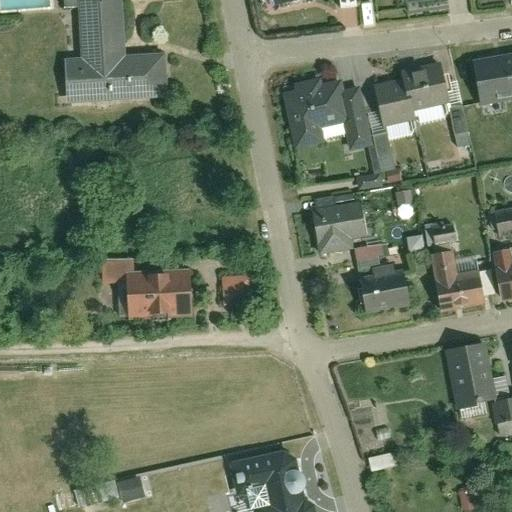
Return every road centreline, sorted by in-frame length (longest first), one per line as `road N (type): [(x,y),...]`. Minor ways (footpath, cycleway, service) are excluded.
road 1 (residential): [(310,355),(243,57)]
road 2 (residential): [(243,57),(511,25)]
road 3 (residential): [(310,355),(511,318)]
road 4 (residential): [(359,511),(310,355)]
